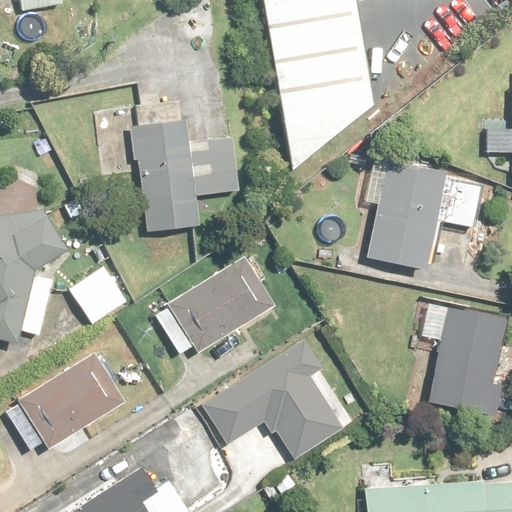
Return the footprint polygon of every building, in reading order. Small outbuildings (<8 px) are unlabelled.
[(56,0),(13,0),(16,12),(58,5),(56,0)] [(238,0),(269,168),(351,101),(333,0),(238,0)] [(509,84),(505,84),(503,133),(476,132),(475,155),(508,157),(507,184),(511,184),(511,65),(509,65),(509,84)] [(176,119),(122,126),(136,236),(191,229),(187,197),(234,191),(227,136),(179,142),(176,119)] [(359,202),(366,203),(359,261),(416,268),(423,213),(441,216),(446,176),(363,166),(359,202)] [(5,236),(0,234),(0,342),(8,345),(12,329),(33,335),(45,290),(18,282),(21,270),(58,250),(39,217),(5,236)] [(239,254),(144,314),(174,361),(269,300),(239,254)] [(102,266),(63,290),(87,329),(125,306),(102,266)] [(500,315),(439,305),(422,407),(482,417),(500,315)] [(302,335),(194,407),(221,448),(257,424),(263,435),(270,430),(290,460),(339,427),(303,374),(321,363),(302,335)] [(89,354),(0,408),(0,415),(26,457),(118,401),(89,354)] [(133,470),(66,511),(135,511),(132,506),(149,495),(133,470)] [(511,511),(511,482),(356,489),(356,511),(511,511)]
